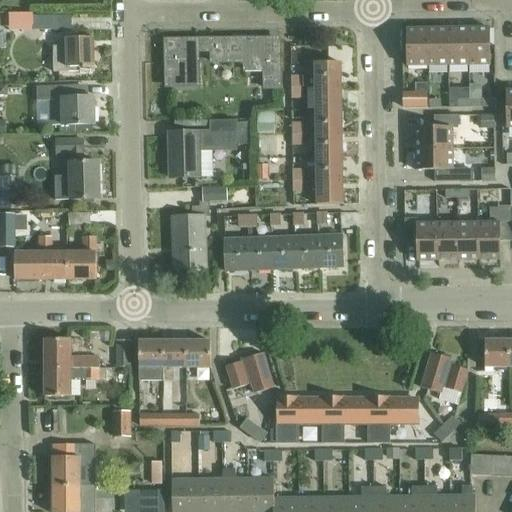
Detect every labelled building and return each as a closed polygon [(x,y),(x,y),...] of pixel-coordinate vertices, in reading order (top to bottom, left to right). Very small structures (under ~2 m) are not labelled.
[(9,15),(0,15),(0,30),(9,31),(9,15)] [(71,31),(71,18),(33,18),(33,31),(71,31)] [(427,68),(448,68),(447,30),(427,31),(427,68)] [(448,68),(468,67),(468,30),(447,30),(448,68)] [(468,67),(489,67),(489,30),(468,30),(468,67)] [(406,68),(427,68),(427,31),(406,31),(406,68)] [(85,69),(94,68),(94,39),(67,40),(68,47),(53,48),(54,73),(79,73),(79,69),(83,69),(83,70),(85,70),(85,69)] [(264,90),(278,90),(278,41),(277,41),(277,43),(265,43),(265,41),(177,42),(177,43),(178,43),(178,51),(166,52),(166,87),(197,87),(197,54),(210,54),(210,63),(243,63),(243,71),(264,71),(264,90)] [(291,79),(291,89),(341,88),(341,64),(315,65),(315,78),(291,79)] [(38,102),(50,101),(50,127),(95,127),(95,100),(82,100),(81,87),(37,88),(38,102)] [(315,89),(315,112),(341,111),(341,88),(291,89),(291,99),(302,99),(302,89),(315,89)] [(456,94),(457,102),(457,109),(469,109),(469,101),(469,94),(456,94)] [(480,101),(469,101),(469,109),(480,109),(495,109),(494,101),(480,101)] [(416,102),(416,110),(428,110),(428,102),(416,102)] [(440,102),(428,102),(428,110),(440,110),(440,102)] [(315,112),(315,136),(342,135),(341,111),(315,112)] [(274,134),(274,112),(256,112),(257,135),(274,134)] [(480,130),(493,130),(493,117),(480,117),(480,130)] [(414,130),(415,151),(452,151),(452,130),(457,130),(457,118),(433,118),(433,130),(414,130)] [(212,133),(169,134),(169,179),(200,178),(211,178),(211,151),(236,151),(236,147),(235,132),(235,122),(212,122),(212,133)] [(292,123),(292,135),(303,135),(303,123),(292,123)] [(303,147),(303,135),(292,135),(292,147),(303,147)] [(315,136),(316,159),(342,159),(342,135),(315,136)] [(71,176),(55,177),(55,202),(71,202),(99,201),(98,163),(83,163),(83,153),(84,153),(84,141),(56,142),(56,154),(71,153),(71,164),(70,164),(71,176)] [(434,172),(434,184),(458,184),(458,171),(452,171),(452,151),(415,151),(415,172),(434,172)] [(316,159),(316,183),(342,182),(342,159),(316,159)] [(268,167),(257,167),(258,181),(268,181),(268,167)] [(494,183),(494,169),(481,169),(482,183),(494,183)] [(292,171),(292,182),(304,182),(303,171),(292,171)] [(0,210),(21,210),(22,178),(0,177),(0,210)] [(304,193),(304,182),(292,182),(293,193),(304,193)] [(316,206),(343,206),(342,182),(316,183),(316,206)] [(175,271),(205,270),(203,218),(210,218),(209,204),(227,203),(226,187),(201,189),(202,203),(199,203),(199,207),(191,208),(192,218),(172,219),(175,271)] [(457,192),(445,192),(445,200),(457,200),(457,192)] [(469,192),(457,192),(457,200),(469,200),(469,192)] [(489,225),(477,225),(478,262),(499,262),(499,243),(511,243),(511,219),(510,208),(489,209),(489,225)] [(316,212),(317,227),(327,226),(327,212),(316,212)] [(270,215),(270,228),(280,228),(280,214),(270,215)] [(293,214),(293,227),(303,227),(303,214),(293,214)] [(69,227),(90,226),(89,215),(69,216),(69,227)] [(238,230),(248,229),(247,215),(237,216),(238,230)] [(256,215),(247,215),(248,229),(257,229),(256,215)] [(15,217),(0,217),(0,249),(15,249),(15,217)] [(404,221),(404,245),(416,245),(417,263),(437,263),(437,226),(417,226),(417,221),(404,221)] [(437,263),(457,262),(457,225),(437,226),(437,263)] [(457,262),(478,262),(477,225),(457,225),(457,262)] [(341,237),(318,238),(319,270),(342,269),(341,237)] [(52,254),(52,238),(39,238),(39,254),(15,254),(15,281),(68,281),(68,254),(52,254)] [(68,281),(97,281),(97,254),(96,254),(96,238),(84,238),(84,254),(68,254),(68,281)] [(295,271),(319,270),(318,238),(294,239),(295,271)] [(248,272),(272,272),(271,239),(247,240),(248,272)] [(272,272),(295,271),(294,239),(271,239),(272,272)] [(225,273),(248,272),(247,240),(224,241),(225,273)] [(114,262),(106,262),(106,271),(114,271),(114,262)] [(109,332),(100,332),(100,334),(100,341),(100,343),(109,343),(109,332)] [(44,340),(44,369),(99,370),(99,358),(70,358),(70,340),(44,340)] [(116,342),(116,368),(129,367),(129,342),(116,342)] [(138,342),(138,369),(138,382),(161,382),(161,369),(161,342),(138,342)] [(161,369),(185,369),(186,342),(161,342),(161,369)] [(210,369),(210,342),(186,342),(185,369),(210,369)] [(484,368),(508,368),(508,342),(484,342),(484,368)] [(273,389),(263,354),(244,360),(244,362),(226,368),(233,391),(251,385),(254,395),(273,389)] [(449,365),(450,360),(431,354),(421,389),(440,394),(442,389),(460,394),(467,371),(449,365)] [(99,370),(44,369),(44,398),(70,398),(70,380),(105,379),(105,370),(99,370)] [(280,400),(278,400),(278,432),(278,444),(296,444),(296,421),(324,421),(324,400),(323,400),(323,401),(296,401),(296,400),(294,400),(291,399),(288,398),(285,398),(283,399),(280,400)] [(324,400),(324,421),(324,444),(342,445),(342,421),(369,421),(369,400),(369,401),(342,401),(342,400),(340,400),(337,399),(334,398),(331,398),(328,399),(326,400),(324,400)] [(417,401),(387,401),(387,400),(385,400),(383,399),(380,398),(377,398),(374,399),(371,400),(369,400),(369,421),(369,445),(387,445),(387,421),(416,421),(417,401)] [(113,414),(113,438),(129,438),(129,413),(113,414)] [(139,427),(161,427),(161,415),(139,415),(139,427)] [(161,427),(185,428),(185,415),(161,415),(161,427)] [(199,415),(185,415),(185,428),(199,428),(199,415)] [(477,427),(508,427),(508,415),(477,415),(477,427)] [(442,444),(460,426),(451,417),(433,435),(442,444)] [(240,429),(260,444),(267,436),(247,420),(240,429)] [(212,444),(231,443),(230,432),(212,432),(212,444)] [(210,437),(199,436),(199,451),(210,451),(210,437)] [(79,446),(53,446),(53,487),(80,487),(80,484),(95,483),(96,446),(79,446)] [(400,449),(387,450),(387,460),(400,460),(400,449)] [(415,461),(432,461),(432,449),(415,449),(415,461)] [(451,449),(448,449),(448,462),(462,462),(462,449),(451,449)] [(315,463),(332,462),(331,450),(314,451),(315,463)] [(364,462),(382,461),(382,450),(364,450),(364,462)] [(264,463),(282,463),(282,451),(264,451),(264,463)] [(511,479),(511,458),(470,457),(469,477),(511,479)] [(234,469),(221,470),(221,480),(221,511),(247,511),(247,480),(234,480),(234,469)] [(221,511),(221,480),(196,481),(196,511),(221,511)] [(247,511),(272,511),(273,499),(273,480),(247,480),(247,511)] [(171,481),(171,511),(196,511),(196,481),(171,481)] [(80,487),(53,487),(52,511),(95,511),(95,483),(80,484),(80,487)] [(454,497),(450,497),(449,511),(475,511),(475,497),(472,497),(472,486),(462,486),(462,497),(454,497)] [(361,498),(348,498),(348,511),(373,511),(374,498),(374,487),(361,488),(361,498)] [(386,487),(374,487),(374,498),(373,511),(399,511),(399,498),(387,498),(386,487)] [(412,497),(399,498),(399,511),(424,511),(424,497),(424,487),(412,487),(412,497)] [(437,487),(424,487),(424,497),(424,511),(449,511),(450,497),(445,497),(437,497),(437,487)] [(163,491),(141,492),(141,498),(141,511),(163,511),(163,497),(163,491)] [(323,511),(348,511),(348,498),(323,499),(323,511)] [(272,511),(297,511),(298,499),(273,499),(272,511)] [(297,511),(323,511),(323,499),(298,499),(297,511)]
